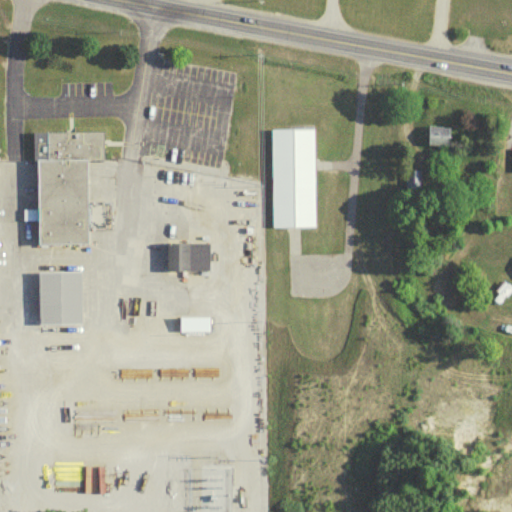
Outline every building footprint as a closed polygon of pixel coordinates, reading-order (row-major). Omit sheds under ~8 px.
[(308,127),(266,128),(267,226),(309,226),(308,127)] [(86,242),(85,157),(100,157),(100,129),(29,130),(29,160),(35,160),(36,242),(86,242)] [(449,131),(428,130),(428,150),(449,151),(449,131)] [(407,175),(406,193),(421,193),(421,175),(407,175)] [(208,268),(164,269),(164,241),(207,241),(208,268)] [(78,270),(35,270),(36,322),(78,322),(78,270)] [(207,315),(177,315),(177,330),(207,330),(207,315)]
